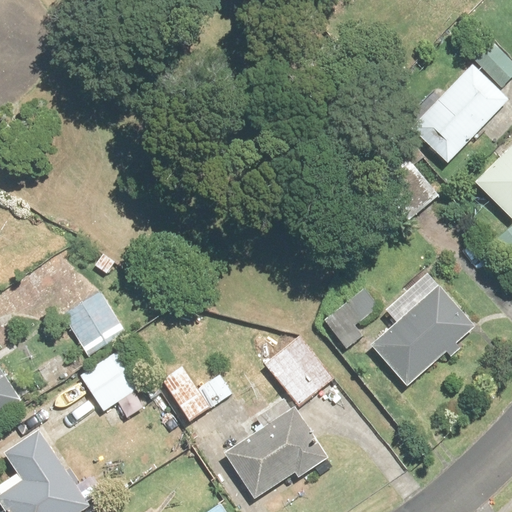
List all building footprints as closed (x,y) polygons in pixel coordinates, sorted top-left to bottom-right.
[(511,59),(499,45),(479,63),(505,91),(511,84),(511,59)] [(511,106),(511,103),(479,71),(418,131),(453,166),(511,106)] [(511,157),(483,187),(511,215),(511,157)] [(511,234),(501,244),(511,255),(511,234)] [(480,327),(432,276),(391,313),(402,326),(377,349),(414,388),(480,327)] [(384,310),(367,290),(328,322),(351,351),(368,337),(361,328),(384,310)] [(108,295),(67,318),(89,359),(131,336),(108,295)] [(340,380),(305,337),(270,365),(306,408),(340,380)] [(151,385),(127,350),(86,378),(110,413),(151,385)] [(0,357),(0,422),(30,403),(0,357)] [(187,368),(169,380),(198,422),(237,394),(224,375),(203,390),(187,368)] [(261,420),(269,430),(232,457),(264,501),(303,473),(307,479),(336,459),(292,398),(261,420)] [(87,511),(97,506),(47,433),(12,457),(25,475),(4,490),(8,496),(2,500),(10,511),(87,511)]
